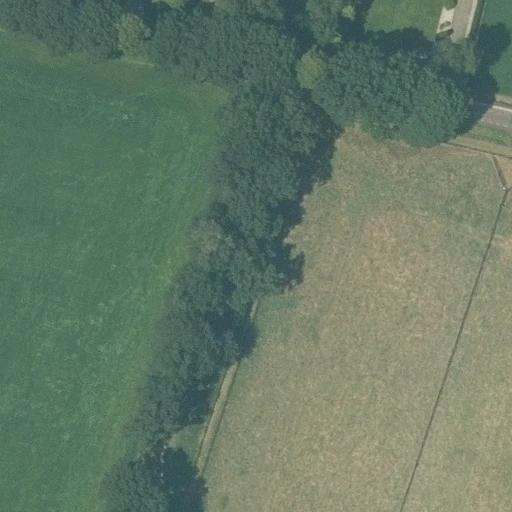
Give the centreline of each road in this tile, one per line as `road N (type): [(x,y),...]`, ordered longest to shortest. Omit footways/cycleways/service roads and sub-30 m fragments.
road 1 (unclassified): [(0,3),(511,122)]
road 2 (track): [(290,70),(145,511)]
